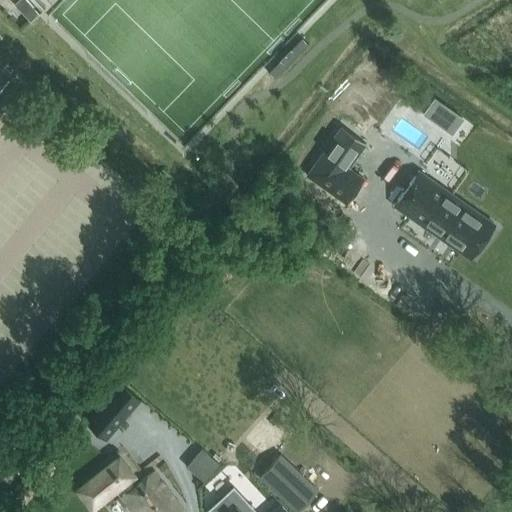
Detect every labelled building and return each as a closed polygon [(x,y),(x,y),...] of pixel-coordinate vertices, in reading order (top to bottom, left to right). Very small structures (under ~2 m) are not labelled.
[(0,113),(22,87),(7,74),(0,82),(0,113)] [(450,135),(462,118),(433,98),(422,114),(450,135)] [(341,126),(306,174),(346,204),(364,179),(348,168),(365,143),(341,126)] [(494,224),(489,220),(418,170),(394,205),(470,258),(494,224)] [(106,440),(140,399),(139,399),(119,382),(120,382),(119,381),(84,422),(85,422),(85,421),(105,439),(106,440)] [(121,427),(149,462),(178,439),(150,404),(121,427)] [(198,476),(211,460),(194,446),(181,462),(198,476)] [(293,511),(298,511),(318,492),(279,454),(257,477),(293,511)] [(184,511),(153,472),(135,486),(131,480),(135,476),(121,458),(88,484),(101,502),(122,486),(126,492),(123,495),(135,511),(184,511)] [(233,486),(205,511),(254,511),(256,511),(233,486)]
